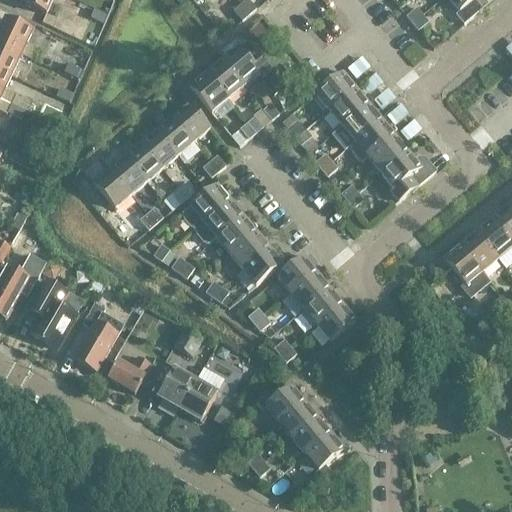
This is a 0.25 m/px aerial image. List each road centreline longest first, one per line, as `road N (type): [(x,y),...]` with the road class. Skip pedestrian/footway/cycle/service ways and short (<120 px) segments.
road 1 (residential): [(257,511),(0,367)]
road 2 (residential): [(352,271),(477,166),(420,95)]
road 3 (residential): [(393,511),(388,318),(352,271)]
road 4 (residential): [(352,271),(251,153)]
